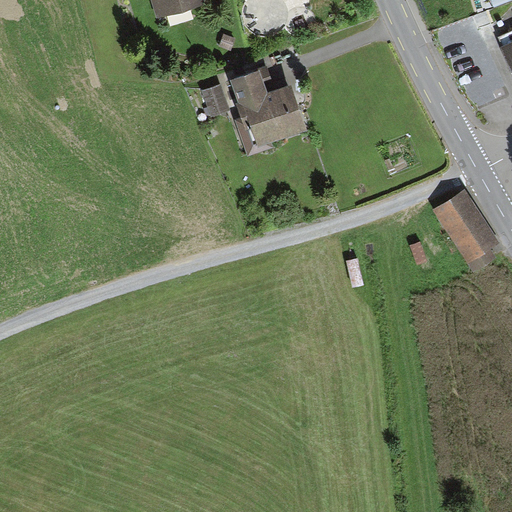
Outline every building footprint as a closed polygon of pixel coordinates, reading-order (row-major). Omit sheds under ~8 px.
[(153,0),(158,14),(203,0),(153,0)] [(511,41),(500,46),(511,74),(511,41)] [(259,56),(227,68),(255,145),(312,124),(293,70),(267,79),(259,56)] [(218,79),(201,86),(210,108),(227,101),(218,79)] [(457,196),(431,214),(469,269),(495,251),(457,196)]
